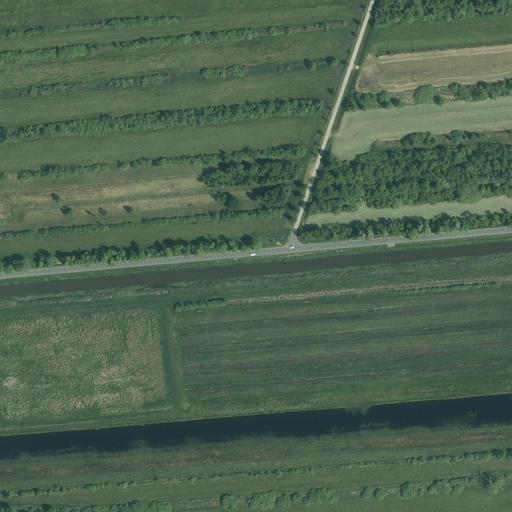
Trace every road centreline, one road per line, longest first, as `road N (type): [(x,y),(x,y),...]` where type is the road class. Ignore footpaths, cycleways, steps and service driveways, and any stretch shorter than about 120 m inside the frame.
road 1 (tertiary): [(0,275),(288,249)]
road 2 (unclassified): [(288,249),(373,0)]
road 3 (tertiary): [(288,249),(511,229)]
